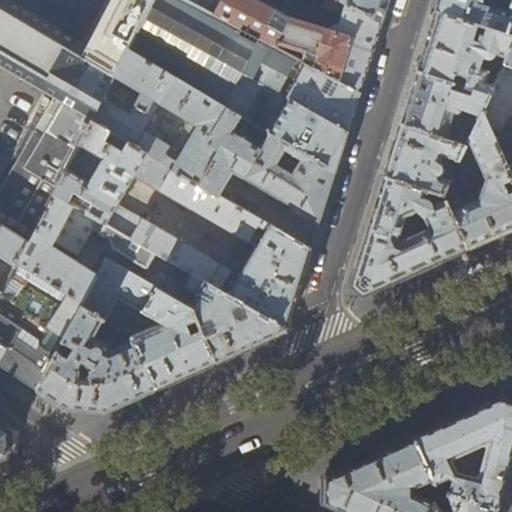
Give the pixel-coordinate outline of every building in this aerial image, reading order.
[(301,73),(287,98),(346,132),(351,117),(359,92),(214,15),(184,0),(117,0),(92,48),(10,0),(0,0),(0,63),(54,95),(0,195),(0,289),(2,290),(15,266),(53,195),(90,123),(128,50),(225,107),(238,83),(251,80),(267,88),(274,92),(279,94),(292,67),(301,73)] [(68,0),(99,13),(104,0),(68,0)] [(338,0),(349,5),(381,22),(387,0),(184,0),(214,15),(221,0),(338,0)] [(370,57),(381,22),(349,5),(345,11),(338,32),(289,18),(255,0),(221,0),(214,15),(359,92),(370,57)] [(440,0),(437,11),(511,35),(511,0),(509,0),(506,12),(481,5),(482,0),(440,0)] [(427,42),(418,71),(490,94),(493,85),(485,83),(488,71),(478,67),(481,57),(484,59),(488,59),(492,58),(494,54),(507,57),(511,45),(511,35),(437,11),(427,42)] [(324,205),(334,171),(270,133),(249,121),(225,107),(128,50),(90,123),(218,196),(232,171),(291,206),(289,210),(308,221),(310,217),(318,222),(324,205)] [(409,100),(401,126),(446,140),(456,108),(467,111),(457,143),(465,145),(468,141),(481,112),(490,94),(418,71),(409,100)] [(249,121),(267,88),(251,80),(238,83),(225,107),(249,121)] [(338,160),(346,132),(287,98),(279,94),(274,92),(267,105),(281,113),(270,133),(334,171),(335,169),(338,160)] [(488,239),(511,228),(511,179),(506,167),(492,134),(481,112),(468,141),(486,179),(479,199),(465,205),(448,183),(442,195),(445,201),(467,249),(488,239)] [(154,253),(204,282),(285,329),(299,285),(311,248),(269,225),(218,196),(90,123),(53,195),(154,253)] [(0,124),(0,145),(10,130),(0,124)] [(394,149),(385,177),(427,190),(442,195),(448,183),(448,181),(440,177),(442,174),(444,171),(444,167),(442,164),(439,162),(441,155),(459,160),(465,145),(457,143),(446,140),(401,126),(394,149)] [(370,224),(351,285),(363,295),(406,276),(467,249),(445,201),(432,206),(431,203),(428,200),(424,199),(427,190),(385,177),(370,224)] [(145,267),(154,253),(53,195),(15,266),(81,306),(95,279),(49,249),(54,240),(78,253),(91,230),(109,240),(111,248),(145,267)] [(165,385),(215,362),(191,309),(144,282),(106,261),(95,279),(81,306),(104,319),(106,321),(118,299),(161,324),(133,338),(134,340),(156,389),(165,385)] [(0,363),(12,372),(35,388),(81,306),(15,266),(2,290),(0,289),(0,345),(7,350),(0,359),(0,363)] [(285,331),(285,329),(204,282),(199,295),(162,274),(144,282),(191,309),(215,362),(224,358),(277,334),(285,331)] [(49,398),(63,409),(106,411),(122,404),(156,389),(134,340),(108,352),(109,350),(108,347),(105,344),(98,339),(97,341),(93,340),(104,319),(81,306),(35,388),(49,398)] [(450,421),(413,437),(432,480),(436,489),(439,492),(497,508),(510,459),(511,450),(511,404),(503,397),(450,421)] [(0,458),(7,455),(9,431),(0,425),(0,458)] [(343,511),(429,511),(433,504),(413,494),(413,489),(432,480),(413,437),(369,457),(323,478),(324,502),(337,509),(343,511)] [(495,511),(497,508),(439,492),(437,495),(433,504),(429,511),(495,511)]
